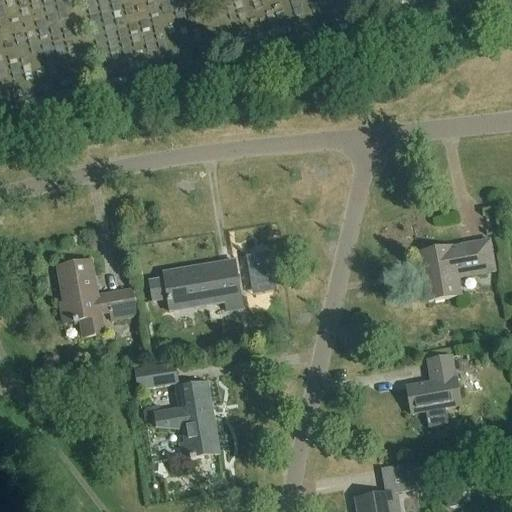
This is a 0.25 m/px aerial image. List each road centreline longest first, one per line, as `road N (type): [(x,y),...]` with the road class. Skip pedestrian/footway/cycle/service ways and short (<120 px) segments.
road 1 (residential): [(289,511),(367,139)]
road 2 (unclassified): [(367,139),(129,166),(0,195)]
road 3 (unclassified): [(367,139),(511,122)]
